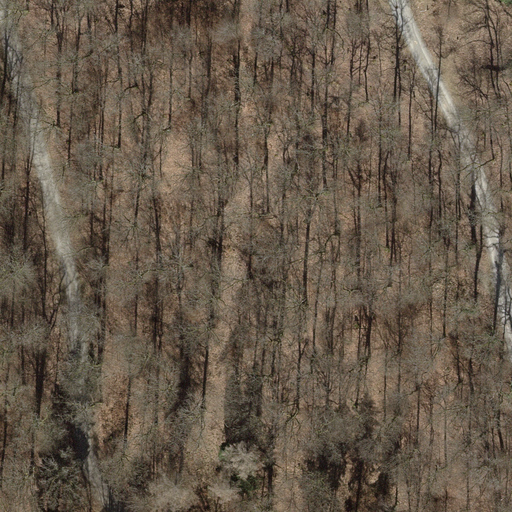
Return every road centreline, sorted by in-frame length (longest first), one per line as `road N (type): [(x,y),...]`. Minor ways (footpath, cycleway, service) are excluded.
road 1 (track): [(116,511),(94,482),(69,262),(0,0)]
road 2 (track): [(495,282),(354,123),(245,17),(241,0)]
road 3 (track): [(495,282),(461,128),(412,37),(404,0)]
